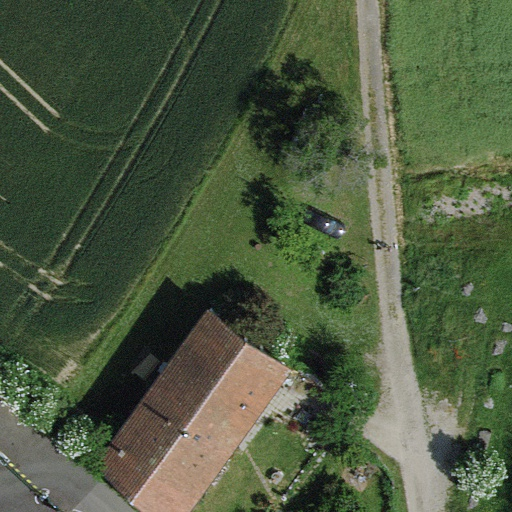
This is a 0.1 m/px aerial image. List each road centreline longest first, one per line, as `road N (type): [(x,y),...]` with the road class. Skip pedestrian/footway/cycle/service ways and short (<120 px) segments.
road 1 (track): [(373,0),(382,228),(421,511)]
road 2 (residential): [(0,462),(42,452),(113,511)]
